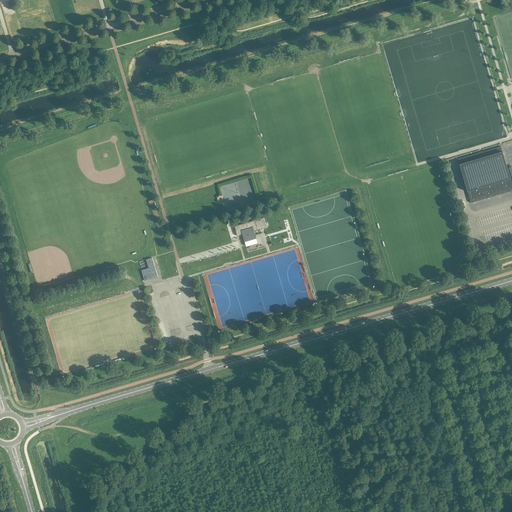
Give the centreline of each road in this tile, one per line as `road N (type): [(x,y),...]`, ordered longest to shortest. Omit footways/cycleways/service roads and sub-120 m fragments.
road 1 (tertiary): [(51,417),(511,280)]
road 2 (unclassified): [(0,59),(204,0)]
